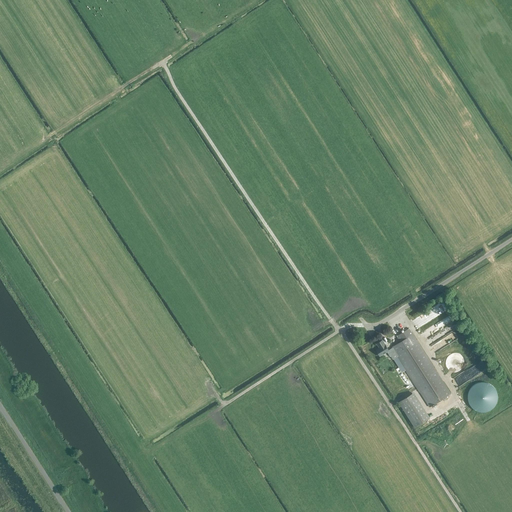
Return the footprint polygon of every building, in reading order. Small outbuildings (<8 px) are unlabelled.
[(450,394),(412,334),(409,328),(396,336),(400,342),(391,347),(392,348),(388,350),(382,340),(376,344),(379,348),(375,350),(379,357),(387,352),(390,357),(390,356),(392,360),(397,357),(429,407),(450,394)] [(466,366),(466,363),(466,361),(465,358),(463,356),(461,354),(458,353),(456,353),(453,353),(450,354),(448,356),(447,358),(445,361),(445,363),(445,366),(447,369),(448,371),(450,373),(453,374),(456,374),(458,374),(461,373),(463,371),(465,369),(466,366)] [(469,406),(472,409),(475,411),(479,412),(483,413),(487,412),(490,410),(493,408),(495,405),(497,401),(497,397),(496,393),(495,390),(492,387),(489,385),(486,383),(482,383),(478,384),(474,385),(471,388),(469,391),(468,394),(467,398),(468,402),(469,406)] [(413,393),(398,402),(414,428),(429,418),(413,393)] [(444,416),(445,416),(441,408),(437,410),(440,416),(436,418),(439,425),(447,420),(444,416)] [(427,444),(438,438),(436,434),(439,432),(437,428),(422,436),(427,444)]
